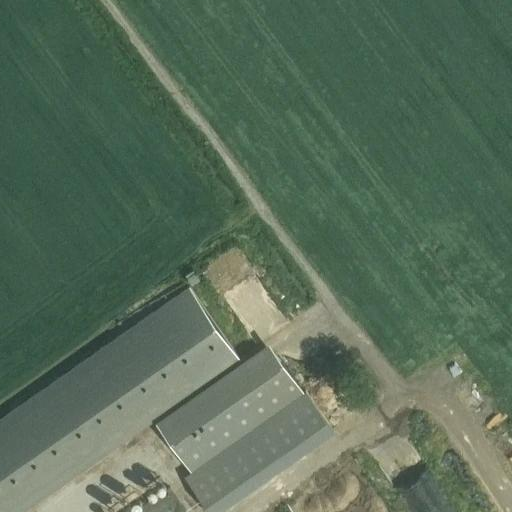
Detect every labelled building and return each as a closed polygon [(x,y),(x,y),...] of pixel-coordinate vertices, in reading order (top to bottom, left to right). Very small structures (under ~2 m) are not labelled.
[(249,258),(221,269),(237,307),(264,296),(249,258)] [(189,286),(0,418),(0,511),(20,511),(240,359),(189,286)] [(215,511),(333,430),(305,391),(304,391),(280,357),(167,437),(191,471),(184,475),(210,511),(215,511)] [(141,469),(150,487),(166,480),(157,461),(141,469)] [(187,511),(169,486),(131,511),(187,511)]
